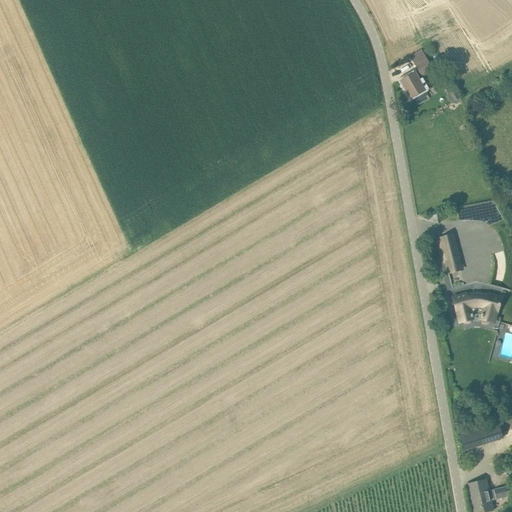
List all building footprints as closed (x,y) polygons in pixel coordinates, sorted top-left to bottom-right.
[(426,59),(415,65),(418,71),(399,82),(410,99),(414,97),(418,105),(429,99),(425,91),(425,90),(418,78),(421,76),(421,77),(433,70),(426,59)] [(456,91),(447,96),(451,104),(461,99),(456,91)] [(454,235),(439,239),(448,274),(463,270),(454,235)] [(465,295),(452,299),(458,322),(472,318),(474,321),(476,322),(479,321),(481,318),(494,322),(496,317),(497,311),(500,301),(501,299),(487,295),(486,299),(480,298),(473,298),(466,299),(465,295)] [(486,479),(467,484),(473,511),(490,511),(493,511),(491,501),(511,495),(511,485),(488,491),(486,479)]
